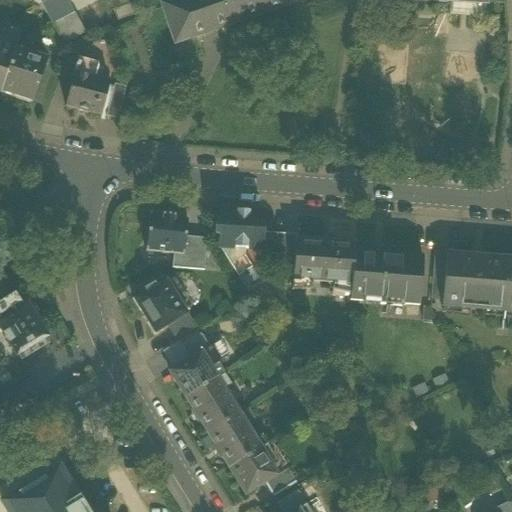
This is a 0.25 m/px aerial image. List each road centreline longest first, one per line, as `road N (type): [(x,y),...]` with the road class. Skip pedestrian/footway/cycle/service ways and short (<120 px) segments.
road 1 (residential): [(511,203),(93,163)]
road 2 (residential): [(203,511),(115,371),(86,300),(93,163)]
